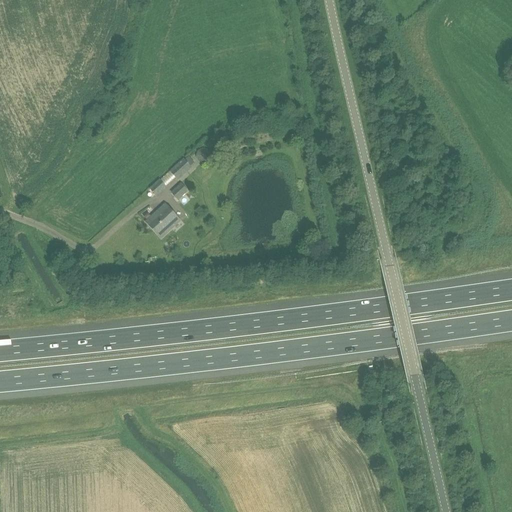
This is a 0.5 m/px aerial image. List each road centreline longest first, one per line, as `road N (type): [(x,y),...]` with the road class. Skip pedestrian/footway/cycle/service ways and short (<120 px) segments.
road 1 (unclassified): [(446,511),(331,0)]
road 2 (motorway): [(511,289),(0,351)]
road 3 (motorway): [(0,382),(511,320)]
